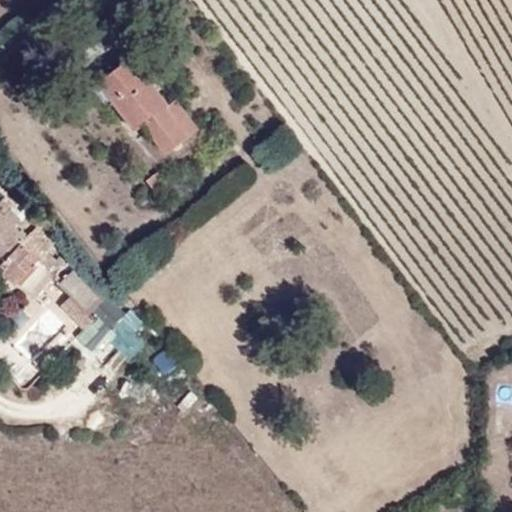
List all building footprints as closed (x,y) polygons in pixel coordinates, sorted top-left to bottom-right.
[(166,108),(128,59),(92,86),(131,137),(135,134),(157,162),(197,132),(174,102),(166,108)] [(165,185),(153,171),(143,180),(155,194),(165,185)] [(52,255),(31,235),(27,236),(16,225),(12,227),(0,215),(0,275),(14,289),(52,255)] [(101,293),(73,265),(57,281),(68,292),(56,303),(82,328),(91,318),(83,310),(101,293)] [(165,348),(151,357),(163,374),(177,365),(165,348)] [(126,373),(120,389),(144,398),(150,382),(126,373)]
